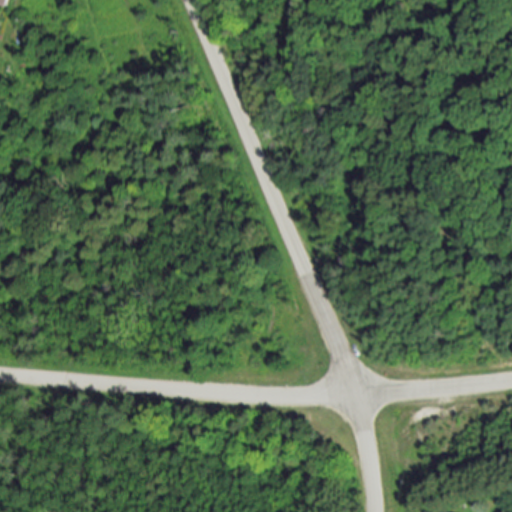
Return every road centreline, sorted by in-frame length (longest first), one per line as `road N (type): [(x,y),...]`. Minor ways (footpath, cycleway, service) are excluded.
road 1 (residential): [(374,511),(354,396),(187,0)]
road 2 (residential): [(511,379),(266,397),(0,375)]
